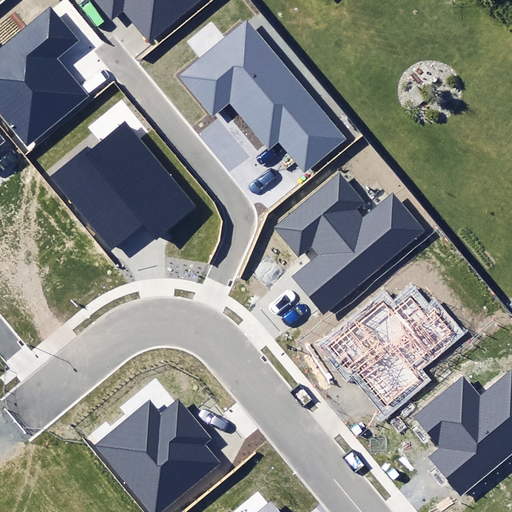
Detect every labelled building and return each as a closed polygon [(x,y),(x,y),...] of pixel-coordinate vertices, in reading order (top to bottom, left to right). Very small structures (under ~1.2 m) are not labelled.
[(196,0),(93,0),(112,21),(125,10),(150,39),(196,0)] [(78,40),(50,7),(0,48),(0,116),(25,146),(86,95),(55,59),(78,40)] [(279,141),(306,172),(345,140),(244,21),(178,76),(211,116),(230,100),(271,148),(279,141)] [(195,206),(125,124),(92,151),(86,144),(48,177),(109,248),(144,219),(159,237),(195,206)] [(358,196),(338,173),(273,229),(299,258),(313,246),(320,254),(291,279),(318,310),(324,318),(424,232),(392,196),(390,197),(364,220),(355,209),(363,202),(358,196)] [(463,377),(416,415),(441,445),(444,448),(431,458),(462,495),(511,453),(511,368),(479,396),(463,377)] [(214,439),(180,399),(160,415),(147,400),(91,448),(145,511),(165,511),(220,465),(205,447),(214,439)]
